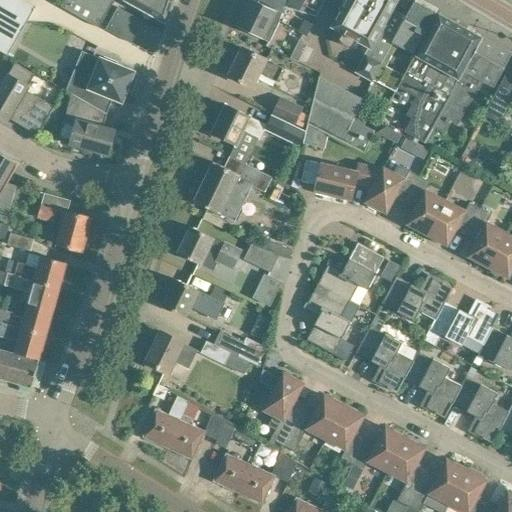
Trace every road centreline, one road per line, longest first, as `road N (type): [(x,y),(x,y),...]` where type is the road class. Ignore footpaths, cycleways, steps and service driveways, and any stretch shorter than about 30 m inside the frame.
road 1 (residential): [(511,300),(344,212),(329,212),(308,229),(285,331),(295,360),(511,474)]
road 2 (residential): [(133,188),(52,426)]
road 3 (residential): [(193,0),(133,188)]
road 4 (residential): [(187,511),(52,426)]
road 5 (residential): [(0,135),(51,165),(133,188)]
